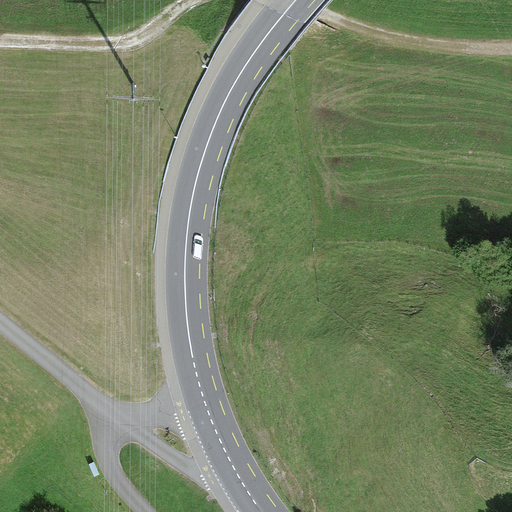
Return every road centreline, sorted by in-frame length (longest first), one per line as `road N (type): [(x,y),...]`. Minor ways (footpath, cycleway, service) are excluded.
road 1 (primary): [(297,0),(223,106),(184,258),(188,326),(206,403),(237,476),(263,511)]
road 2 (track): [(511,47),(392,36),(295,0)]
road 3 (track): [(190,0),(122,42),(0,40)]
